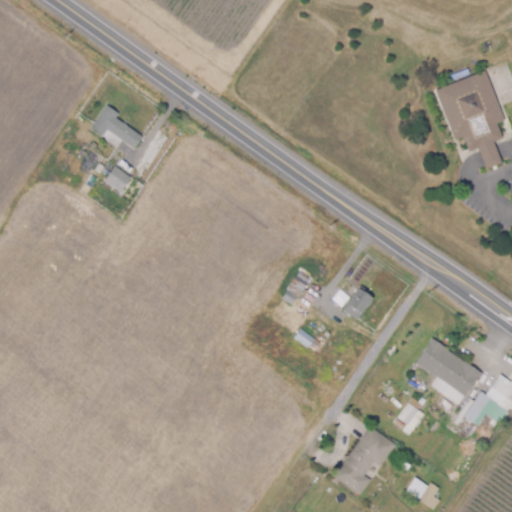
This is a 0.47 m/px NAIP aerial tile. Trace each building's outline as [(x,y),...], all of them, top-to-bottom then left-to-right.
[(511,87),(504,92),(494,73),(504,68),(511,82),(511,87)] [(486,168),(478,147),(470,150),(464,136),(455,140),(435,89),(486,70),(505,120),(498,123),(503,138),(494,142),(502,162),(486,168)] [(135,149),(122,140),(117,146),(91,127),(108,104),(120,113),(117,117),(144,137),(135,149)] [(83,158),(78,154),(83,149),(87,152),(83,158)] [(101,173),(95,170),(100,163),(106,166),(101,173)] [(122,191),(106,179),(115,165),(132,177),(122,191)] [(299,296),(288,288),(300,270),(312,278),(299,296)] [(362,320),(358,318),(357,319),(343,309),(361,285),(368,290),(366,292),(374,297),(362,313),(366,315),(362,320)] [(293,305),(283,298),(287,290),(298,297),(293,305)] [(311,347),(295,337),(301,328),(316,338),(311,347)] [(460,404),(444,393),(450,385),(420,364),(418,368),(414,365),(433,338),(482,372),(460,404)] [(341,383),(336,380),(340,373),(345,376),(341,383)] [(482,429),(464,416),(482,391),(486,394),(500,373),(511,380),(511,378),(511,405),(497,426),(488,420),(482,429)] [(409,425),(398,417),(408,402),(419,409),(409,425)] [(360,495),(334,476),(370,425),(396,443),(381,465),(375,461),(365,475),(371,479),(360,495)] [(434,509),(419,500),(430,481),(440,487),(435,495),(440,499),(434,509)]
